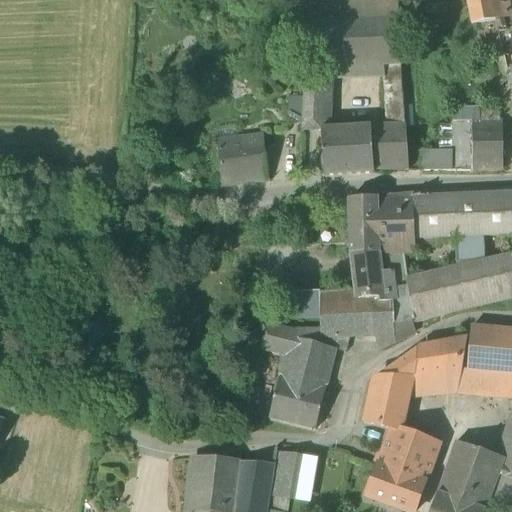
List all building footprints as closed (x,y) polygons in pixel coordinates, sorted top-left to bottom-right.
[(236,0),(236,14),(307,19),(308,0),(236,0)] [(308,0),(307,19),(307,23),(398,20),(397,0),(308,0)] [(490,3),(489,0),(466,0),(472,26),(511,18),(511,11),(510,11),(509,4),(500,4),(490,3)] [(400,67),(398,20),(307,23),(304,71),(330,70),(382,68),(400,67)] [(385,120),(404,119),(400,67),(382,68),(383,80),(385,120)] [(330,70),(329,82),(383,80),(382,68),(330,70)] [(324,95),(329,95),(329,82),(330,70),(304,71),(303,95),(324,96),(324,95)] [(324,96),(303,95),(303,99),(302,125),(302,133),(320,132),(320,131),(327,130),(329,95),(324,95),(324,96)] [(286,127),(302,125),(303,99),(287,99),(286,127)] [(452,109),(452,123),(471,123),(479,123),(479,113),(479,109),(452,109)] [(479,113),(479,123),(498,122),(498,113),(479,113)] [(404,119),(385,120),(385,128),(404,127),(404,119)] [(471,123),(471,173),(503,173),(502,122),(498,122),(479,123),(471,123)] [(451,123),(451,126),(451,153),(451,173),(471,173),(471,123),(452,123),(451,123)] [(439,126),(439,152),(451,153),(451,126),(439,126)] [(407,173),(404,127),(385,128),(370,128),(373,171),(407,173)] [(320,132),(324,178),(373,175),(373,171),(370,128),(327,130),(320,131),(320,132)] [(217,142),(221,189),(267,183),(263,136),(217,142)] [(451,173),(451,153),(439,152),(421,152),(422,173),(451,173)] [(451,240),(453,240),(482,238),(511,237),(511,193),(427,197),(413,196),(414,241),(420,241),(437,240),(438,240),(451,240)] [(415,255),(414,241),(413,196),(377,199),(378,257),(403,257),(415,256),(415,255)] [(348,202),(349,256),(352,256),(378,257),(377,199),(348,202)] [(455,269),(484,263),(482,238),(453,240),(455,269)] [(352,256),(355,274),(392,274),(394,290),(406,288),(404,281),(406,281),(403,257),(378,257),(352,256)] [(511,299),(511,256),(484,263),(455,269),(406,281),(404,281),(406,288),(394,290),(357,293),(358,301),(378,300),(379,305),(391,304),(393,327),(411,324),(412,326),(427,322),(427,318),(437,316),(437,315),(471,307),(471,308),(481,306),(481,307),(511,299)] [(357,293),(394,290),(392,274),(355,274),(352,274),(354,293),(357,293)] [(289,313),(289,318),(320,317),(320,295),(320,293),(288,294),(289,313)] [(338,338),(358,338),(358,301),(357,293),(354,293),(320,295),(320,317),(320,331),(292,331),(291,339),(313,345),(312,339),(338,338)] [(278,313),(289,313),(288,294),(278,294),(278,313)] [(358,338),(374,337),(393,327),(391,304),(379,305),(378,300),(358,301),(358,338)] [(325,391),(335,351),(313,345),(291,339),(292,331),(262,323),(255,350),(285,357),(279,379),(325,391)] [(411,324),(393,327),(374,337),(378,350),(415,333),(412,326),(411,324)] [(466,374),(511,378),(511,331),(470,328),(466,374)] [(335,351),(338,338),(312,339),(313,345),(335,351)] [(401,433),(408,401),(412,380),(461,376),(467,339),(418,348),(373,381),(363,424),(391,431),(401,433)] [(511,378),(466,374),(461,376),(456,397),(511,402),(511,408),(494,457),(503,460),(505,454),(507,439),(511,425),(511,378)] [(456,397),(461,376),(412,380),(408,401),(456,397)] [(269,419),(315,431),(325,391),(279,379),(269,419)] [(438,446),(401,433),(391,431),(377,467),(424,484),(426,483),(438,448),(438,446)] [(437,495),(483,511),(485,511),(491,498),(498,477),(511,481),(511,456),(505,454),(503,460),(494,457),(455,444),(437,495)] [(274,466),(269,496),(288,499),(313,502),(320,459),(294,455),(276,452),(274,466)] [(185,511),(232,511),(238,463),(192,460),(185,511)] [(266,511),(267,510),(269,496),(274,466),(238,463),(232,511),(266,511)] [(366,499),(400,511),(414,511),(424,484),(377,467),(366,499)] [(511,481),(498,477),(491,498),(511,505),(511,481)] [(430,511),(483,511),(437,495),(430,511)] [(280,511),(286,511),(288,499),(269,496),(267,510),(280,511)]
